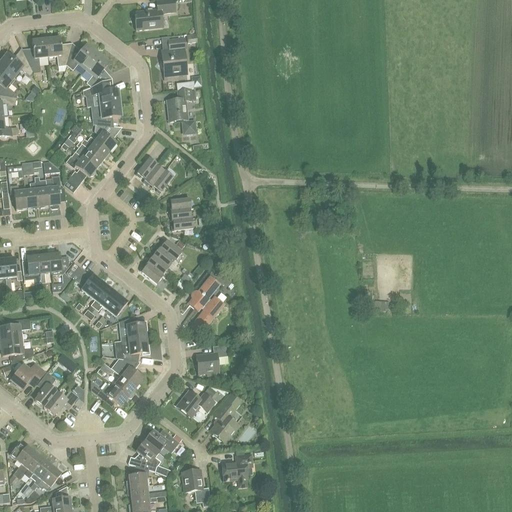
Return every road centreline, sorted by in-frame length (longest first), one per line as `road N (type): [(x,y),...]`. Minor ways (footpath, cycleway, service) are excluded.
road 1 (track): [(221,0),(233,127),(298,511)]
road 2 (residential): [(106,191),(151,125),(139,63),(82,19),(24,22),(0,34)]
road 3 (track): [(511,192),(244,183)]
road 4 (residential): [(148,404),(176,368),(173,322),(104,260)]
